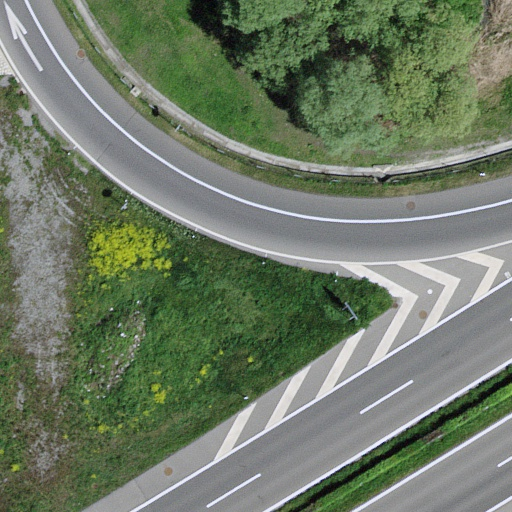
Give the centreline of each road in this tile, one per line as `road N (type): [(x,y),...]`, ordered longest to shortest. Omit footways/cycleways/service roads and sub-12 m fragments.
road 1 (motorway): [(511,219),(374,238),(322,237),(224,214),(178,193),(103,139),(38,62),(6,0)]
road 2 (motorway): [(511,315),(192,511)]
